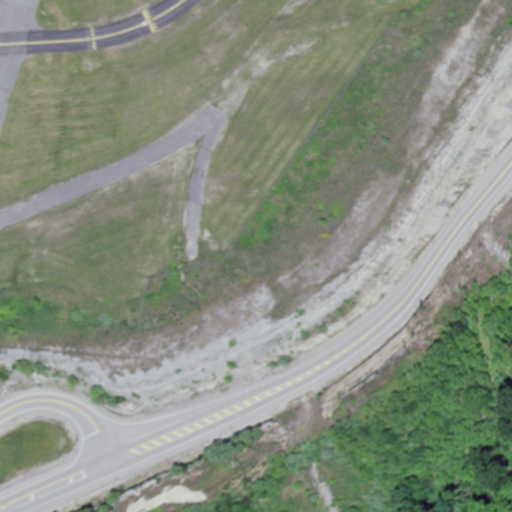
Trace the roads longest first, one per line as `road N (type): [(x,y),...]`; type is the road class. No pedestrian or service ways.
road 1 (secondary): [(511,138),(391,290),(341,335),(294,370),(85,465)]
road 2 (residential): [(0,409),(27,398),(60,410),(85,465)]
